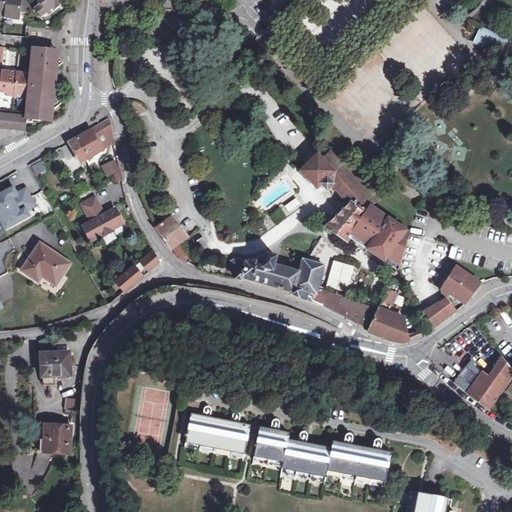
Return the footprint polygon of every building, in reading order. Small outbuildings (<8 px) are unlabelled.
[(6,0),(4,16),(12,17),(12,20),(19,21),(20,13),(28,14),(29,0),(6,0)] [(35,0),(40,5),(47,13),(59,3),(59,0),(35,0)] [(452,10),(442,0),(433,0),(434,0),(445,13),(452,10)] [(450,0),(442,0),(452,10),(457,8),(454,5),(450,0)] [(59,3),(47,13),(49,16),(61,5),(59,3)] [(41,18),(47,13),(40,5),(34,9),(41,18)] [(511,42),(482,28),(475,41),(480,43),(479,45),(511,61),(511,43),(511,42)] [(0,85),(0,92),(7,94),(15,94),(14,98),(29,100),(27,117),(33,117),(32,120),(40,121),(62,103),(50,89),(48,86),(50,87),(52,86),(53,83),(54,81),(49,75),(51,73),(57,68),(58,56),(55,53),(54,53),(51,52),(51,51),(47,50),(41,49),(41,52),(33,51),(32,61),(35,61),(35,70),(31,70),(31,74),(24,74),(23,77),(8,75),(8,72),(1,71),(0,85)] [(0,128),(26,131),(27,117),(0,113),(0,128)] [(76,139),(69,143),(80,164),(87,160),(103,151),(96,138),(112,129),(110,122),(108,121),(107,122),(76,139)] [(320,155),(301,170),(317,189),(322,185),(327,191),(334,185),(351,205),(330,227),(331,228),(350,239),(353,234),(364,216),(372,209),(376,205),(343,166),(342,167),(331,154),(324,160),(320,155)] [(113,160),(101,166),(107,177),(119,170),(113,160)] [(37,161),(28,166),(33,175),(42,170),(37,161)] [(0,214),(30,198),(26,189),(16,194),(13,188),(0,195),(0,214)] [(30,198),(0,214),(0,224),(2,224),(5,230),(29,217),(26,211),(35,206),(33,202),(30,198)] [(113,229),(123,223),(115,209),(102,217),(100,214),(103,212),(95,198),(83,205),(91,219),(93,218),(95,221),(84,227),(92,241),(102,235),(103,236),(113,231),(113,229)] [(297,198),(284,207),(289,214),(302,206),(297,198)] [(280,207),(270,216),(277,225),(287,216),(280,207)] [(364,216),(353,234),(372,246),(370,248),(388,259),(390,255),(402,262),(410,235),(372,209),(364,216)] [(180,259),(188,263),(189,258),(180,243),(187,238),(174,220),(173,219),(162,227),(160,224),(156,227),(180,259)] [(351,247),(355,241),(350,239),(331,228),(328,232),(351,247)] [(69,264),(40,245),(23,271),(34,279),(38,274),(42,276),(56,285),(69,264)] [(160,262),(154,252),(140,263),(149,272),(160,262)] [(390,255),(388,259),(401,267),(402,262),(390,255)] [(292,296),(300,299),(302,290),(296,288),(300,273),(275,267),(277,260),(267,257),(264,264),(258,263),(245,264),(236,262),(231,264),(227,278),(242,282),(243,280),(293,294),(292,296)] [(334,261),(326,287),(348,294),(356,268),(334,261)] [(320,307),(328,311),(369,331),(379,310),(317,291),(324,267),(307,263),(303,262),(300,273),(296,288),(302,290),(300,299),(320,307)] [(472,296),(481,284),(454,266),(441,289),(440,291),(440,292),(440,293),(441,294),(441,295),(443,296),(444,297),(446,297),(447,297),(448,297),(449,297),(450,296),(450,295),(465,305),(472,296)] [(143,277),(135,268),(117,283),(125,293),(143,277)] [(401,308),(406,300),(400,296),(395,304),(401,308)] [(368,332),(392,341),(404,343),(411,341),(410,336),(406,320),(389,314),(393,304),(384,300),(379,310),(369,331),(368,332)] [(424,314),(433,328),(457,311),(448,300),(424,314)] [(419,332),(410,336),(411,341),(419,337),(419,332)] [(70,357),(69,353),(41,355),(43,386),(55,385),(54,377),(71,376),(70,366),(73,365),(73,356),(70,357)] [(511,381),(511,369),(504,359),(495,373),(510,384),(511,381)] [(490,411),(510,384),(495,373),(489,380),(483,375),(471,361),(460,375),(454,383),(469,395),(490,411)] [(78,410),(79,402),(66,401),(65,409),(78,410)] [(204,410),(202,417),(210,419),(212,412),(212,410),(210,408),(208,407),(206,408),(205,408),(204,410)] [(233,415),(232,423),(239,424),(240,417),(240,416),(239,413),(238,413),(237,413),(235,413),(233,415)] [(245,455),(250,429),(191,418),(186,444),(245,455)] [(272,423),(271,430),(279,432),(280,425),(280,423),(279,422),(278,421),(276,420),(275,421),(274,421),(272,423)] [(47,452),(49,426),(41,426),(39,452),(47,452)] [(47,452),(68,454),(71,428),(49,426),(47,452)] [(386,484),(391,457),(333,445),(331,452),(288,444),(289,437),(260,431),(254,458),(284,464),(283,471),(326,479),(327,472),(386,484)] [(301,435),(299,443),(306,445),(308,436),(308,435),(307,433),(305,432),(304,432),(303,433),(301,435)] [(346,437),(345,445),(352,446),(354,438),(353,437),(353,436),(352,435),(351,435),(350,434),(349,435),(347,435),(347,436),(346,437)] [(375,443),(373,451),(381,452),(382,444),(382,443),(381,441),(380,441),(379,440),(377,441),(376,441),(375,442),(375,443)] [(441,511),(444,499),(418,494),(414,511),(441,511)]
